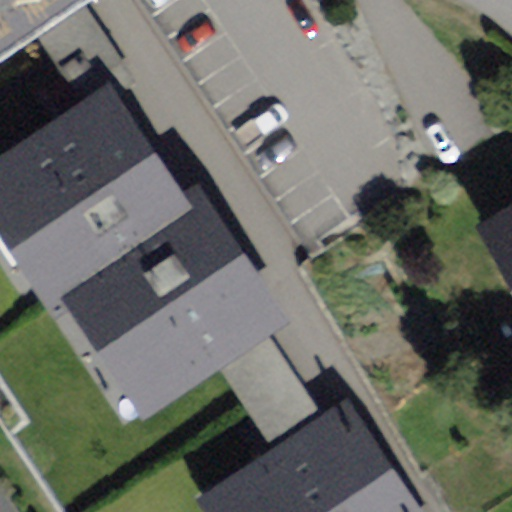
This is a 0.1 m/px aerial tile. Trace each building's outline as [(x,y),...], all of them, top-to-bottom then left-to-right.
[(0,0),(0,77),(111,2),(109,0),(0,0)] [(114,94),(0,168),(0,203),(89,334),(112,321),(180,425),(319,331),(220,199),(199,213),(114,94)] [(511,221),(495,232),(511,259),(511,221)] [(414,511),(351,416),(210,507),(213,511),(414,511)] [(21,511),(0,477),(0,511),(21,511)]
